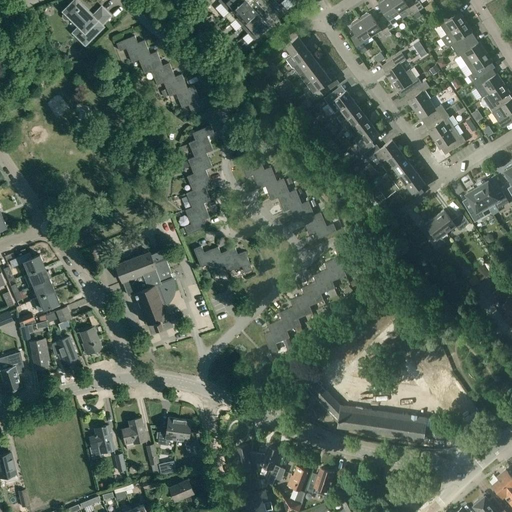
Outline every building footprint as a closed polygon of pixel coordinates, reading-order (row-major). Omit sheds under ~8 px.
[(64,13),(63,15),(63,18),(65,19),(67,20),(69,19),(70,20),(71,19),(79,26),(73,33),(77,37),(85,45),(98,32),(104,26),(103,24),(111,16),(102,7),(93,16),(83,6),(83,5),(78,0),(72,0),(68,5),(68,6),(63,11),(64,12),(63,13),(64,13)] [(218,0),(229,12),(233,9),(243,0),(218,0)] [(233,9),(229,12),(235,19),(239,16),(251,5),(252,6),(257,2),(254,0),(252,0),(249,3),(245,0),(243,0),(233,9)] [(379,3),(378,3),(386,15),(381,18),(383,21),(389,31),(394,27),(393,25),(396,22),(393,17),(399,13),(389,0),(380,0),(379,1),(379,3)] [(389,0),(399,13),(402,18),(408,15),(412,12),(413,14),(418,11),(411,0),(407,0),(405,2),(403,0),(389,0)] [(411,0),(418,11),(424,8),(418,0),(411,0)] [(239,16),(235,19),(241,26),(245,23),(257,12),(258,13),(263,9),(260,6),(255,10),(252,6),(251,5),(239,16)] [(438,26),(434,29),(441,38),(466,21),(463,16),(461,17),(455,7),(434,20),(438,26)] [(245,23),(241,26),(247,33),(251,30),(263,19),(264,20),(269,16),(266,13),(261,17),(258,13),(257,12),(245,23)] [(391,34),(389,31),(383,21),(378,25),(370,13),(370,14),(368,13),(362,17),(361,19),(361,20),(371,36),(377,32),(380,37),(384,35),(386,37),(391,34)] [(251,30),(247,33),(254,40),(269,26),(270,27),(275,23),(272,20),(272,19),(267,24),(264,20),(263,19),(251,30)] [(352,26),(351,26),(357,35),(352,38),(362,53),(367,50),(362,42),(371,36),(361,20),(360,20),(358,20),(352,24),(352,26)] [(466,21),(441,38),(445,45),(446,45),(446,46),(447,46),(448,46),(450,44),(454,51),(475,37),(468,27),(470,27),(466,21)] [(135,36),(117,43),(120,50),(127,48),(130,55),(148,47),(145,40),(138,43),(135,36)] [(298,36),(285,46),(292,55),(305,45),(298,36)] [(460,56),(466,64),(486,51),(482,46),(481,47),(475,37),(454,51),(458,57),(460,56)] [(414,45),(417,50),(422,46),(419,41),(414,45)] [(292,55),(287,59),(293,68),(298,64),(311,54),(305,45),(292,55)] [(148,47),(130,55),(132,62),(139,59),(142,66),(160,59),(157,51),(150,54),(148,47)] [(486,51),(466,64),(472,73),(470,74),(474,80),(472,82),(495,67),(488,57),(490,57),(486,51)] [(402,53),(381,66),(388,76),(387,77),(390,82),(410,69),(406,72),(400,63),(406,59),(402,53)] [(298,64),(293,68),(294,67),(300,76),(305,72),(318,62),(311,54),(298,64)] [(160,59),(142,66),(145,73),(151,70),(154,77),(172,70),(169,62),(162,65),(160,59)] [(305,72),(300,76),(307,84),(311,81),(324,71),(318,62),(305,72)] [(256,72),(249,64),(244,68),(252,76),(256,72)] [(495,67),(472,82),(476,88),(482,97),(483,96),(484,96),(503,83),(500,78),(499,78),(492,69),(495,67)] [(426,81),(425,80),(422,83),(418,77),(416,78),(410,69),(390,82),(394,88),(395,87),(401,97),(426,81)] [(172,70),(154,77),(157,84),(164,81),(167,89),(185,81),(182,74),(175,77),(172,70)] [(311,81),(307,84),(313,93),(318,99),(330,89),(326,84),(331,80),(324,71),(311,81)] [(458,80),(455,79),(451,81),(456,89),(462,85),(458,80)] [(185,81),(167,89),(170,96),(177,93),(179,100),(197,93),(194,85),(187,88),(185,81)] [(426,81),(401,97),(402,97),(405,94),(412,104),(411,105),(414,110),(430,100),(424,91),(430,87),(426,81)] [(507,88),(503,83),(484,96),(481,98),(482,100),(481,102),(481,104),(482,106),(484,107),(486,107),(487,107),(488,107),(492,112),(511,98),(506,89),(507,88)] [(335,113),(340,109),(353,99),(346,90),(336,97),(332,92),(324,99),(335,113)] [(197,93),(179,100),(182,107),(189,104),(191,111),(209,104),(206,96),(200,99),(197,93)] [(511,98),(492,112),(498,121),(502,128),(511,120),(511,98)] [(337,118),(340,122),(360,108),(353,99),(340,109),(343,113),(337,118)] [(430,100),(414,110),(418,116),(419,115),(425,124),(445,111),(441,104),(435,108),(430,100)] [(346,118),(340,122),(347,131),(353,126),(366,116),(360,108),(346,118)] [(445,111),(425,124),(431,134),(430,135),(434,140),(454,127),(448,118),(450,117),(445,111)] [(353,126),(347,131),(349,130),(355,138),(360,135),(373,125),(366,116),(353,126)] [(195,140),(189,142),(192,150),(210,142),(207,135),(214,133),(211,125),(193,133),(195,140)] [(355,138),(354,140),(360,148),(358,150),(362,155),(364,154),(375,146),(374,145),(371,141),(379,134),(373,125),(360,135),(355,138)] [(454,127),(434,140),(437,145),(439,145),(445,154),(466,141),(461,134),(459,136),(454,127)] [(373,154),(380,163),(399,148),(392,139),(373,154)] [(195,157),(188,159),(191,166),(209,159),(206,152),(213,150),(210,142),(192,150),(195,157)] [(405,157),(399,148),(380,163),(386,171),(405,157)] [(412,166),(405,157),(386,171),(393,180),(412,166)] [(194,173),(187,176),(190,183),(208,175),(205,169),(212,166),(209,159),(191,166),(194,173)] [(260,164),(244,170),(247,178),(253,175),(256,182),(274,175),(271,167),(264,170),(261,163),(260,164)] [(412,166),(393,180),(397,185),(397,186),(399,189),(405,184),(419,174),(412,166)] [(425,183),(419,174),(405,184),(416,198),(424,192),(420,187),(425,183)] [(193,190),(186,193),(189,200),(207,192),(205,186),(211,183),(208,175),(190,183),(193,190)] [(274,175),(256,182),(259,189),(266,186),(268,193),(286,186),(283,178),(277,181),(274,175)] [(476,187),(489,208),(495,204),(497,208),(508,201),(502,191),(496,195),(488,180),(485,182),(484,180),(477,184),(478,186),(476,187)] [(286,186),(268,193),(271,200),(278,197),(281,204),(299,197),(296,190),(289,193),(286,186)] [(489,208),(476,187),(475,188),(474,186),(467,191),(468,192),(465,194),(474,208),(469,211),(475,221),(485,215),(482,212),(489,208)] [(386,199),(380,191),(375,195),(382,202),(386,199)] [(192,207),(186,209),(189,216),(206,209),(204,202),(210,200),(207,192),(189,200),(192,207)] [(299,197),(281,204),(284,211),(290,209),(293,216),(311,208),(308,201),(301,204),(299,197)] [(311,208),(293,216),(296,223),(303,220),(306,227),(324,220),(321,212),(314,215),(311,208)] [(191,223),(185,226),(188,234),(206,226),(203,219),(209,216),(206,209),(189,216),(191,223)] [(444,210),(434,217),(446,232),(455,225),(459,230),(464,226),(457,217),(452,220),(444,210)] [(434,217),(425,224),(433,234),(428,238),(436,248),(444,241),(441,236),(446,232),(434,217)] [(324,220),(306,227),(309,234),(315,231),(318,238),(335,232),(336,231),(333,224),(326,226),(324,220)] [(201,246),(194,249),(201,267),(208,264),(211,270),(218,267),(211,250),(204,252),(201,246)] [(218,247),(211,250),(218,267),(225,264),(228,271),(235,269),(228,251),(221,253),(218,247)] [(338,257),(332,260),(339,278),(346,275),(343,268),(350,265),(343,247),(335,250),(338,257)] [(235,248),(228,251),(235,269),(242,266),(245,272),(252,269),(245,252),(238,254),(235,248)] [(129,295),(135,293),(174,278),(163,250),(151,255),(150,252),(116,265),(123,282),(124,282),(129,295)] [(29,252),(10,260),(13,267),(25,262),(29,273),(45,267),(40,256),(41,255),(40,254),(32,258),(29,252)] [(327,269),(320,272),(328,290),(335,287),(332,280),(339,278),(332,260),(324,263),(327,269)] [(10,266),(4,269),(9,282),(15,279),(10,266)] [(29,273),(25,275),(29,287),(34,285),(50,278),(45,267),(29,273)] [(477,272),(481,278),(489,272),(485,267),(477,272)] [(315,282),(309,285),(316,303),(323,300),(321,293),(328,290),(320,272),(313,275),(315,282)] [(479,281),(476,276),(473,279),(473,280),(470,282),(473,286),(479,281)] [(511,296),(511,292),(504,284),(498,276),(490,282),(497,290),(492,293),(502,305),(500,306),(506,313),(502,317),(508,323),(511,320),(511,300),(510,298),(511,296)] [(50,278),(34,285),(39,297),(55,290),(50,278)] [(174,279),(174,278),(135,293),(138,300),(137,300),(138,301),(139,301),(141,305),(140,306),(141,306),(142,310),(141,310),(142,311),(143,311),(145,316),(144,317),(145,317),(148,324),(147,324),(147,325),(155,322),(157,327),(164,325),(162,319),(168,317),(165,309),(166,309),(165,309),(163,304),(164,304),(164,303),(165,302),(167,304),(168,302),(170,301),(171,300),(172,298),(173,296),(173,295),(174,293),(175,291),(175,289),(175,288),(175,286),(175,284),(175,282),(175,280),(174,279)] [(16,284),(11,286),(14,294),(19,291),(16,284)] [(304,294),(298,297),(305,315),(312,312),(309,305),(316,303),(309,285),(301,288),(304,294)] [(34,299),(33,299),(39,311),(44,309),(60,302),(59,301),(55,290),(39,297),(34,299)] [(22,299),(19,291),(14,294),(17,301),(22,299)] [(9,292),(3,294),(8,307),(14,305),(9,292)] [(293,306),(286,309),(294,327),(301,325),(298,318),(305,315),(298,297),(290,300),(293,306)] [(388,297),(378,307),(393,323),(403,314),(388,297)] [(56,311),(58,317),(70,312),(67,307),(56,311)] [(378,307),(368,316),(384,332),(393,323),(378,307)] [(281,319),(275,322),(283,340),(290,337),(287,330),(294,327),(286,309),(279,312),(281,319)] [(49,322),(57,318),(54,312),(46,315),(49,322)] [(72,318),(70,312),(58,317),(61,323),(72,318)] [(32,313),(19,319),(21,325),(34,319),(32,313)] [(368,316),(359,325),(374,341),(384,332),(368,316)] [(270,332),(263,334),(271,353),(278,349),(276,343),(283,340),(275,322),(267,325),(270,332)] [(28,325),(22,327),(24,339),(31,338),(28,325)] [(359,325),(349,334),(365,350),(374,341),(359,325)] [(90,353),(92,352),(94,353),(100,351),(100,349),(102,348),(94,327),(80,332),(85,344),(86,343),(90,353)] [(349,334),(340,343),(355,359),(365,350),(349,334)] [(69,337),(56,342),(60,353),(61,353),(65,363),(78,358),(69,337)] [(45,339),(31,342),(36,370),(48,367),(47,360),(49,359),(45,339)] [(340,343),(330,353),(345,369),(355,359),(340,343)] [(426,346),(408,360),(416,371),(434,357),(426,346)] [(20,352),(7,356),(10,366),(1,370),(0,370),(7,391),(22,386),(18,373),(24,371),(20,352)] [(278,360),(275,356),(272,356),(269,359),(275,365),(276,364),(279,362),(278,360)] [(434,357),(416,371),(424,381),(442,368),(434,357)] [(442,368),(424,381),(431,392),(449,378),(442,368)] [(305,382),(304,383),(313,393),(318,398),(338,418),(338,420),(339,420),(338,425),(338,426),(339,426),(422,438),(423,438),(423,437),(423,434),(433,435),(436,419),(426,418),(426,417),(417,416),(417,415),(412,414),(412,415),(376,410),(361,408),(361,407),(356,406),(356,407),(341,405),(326,391),(321,385),(312,376),(310,377),(305,382)] [(449,378),(431,392),(440,403),(457,389),(449,378)] [(260,389),(258,394),(265,398),(268,392),(260,389)] [(282,390),(276,403),(285,407),(291,394),(282,390)] [(130,428),(122,430),(125,444),(133,442),(134,443),(146,440),(141,418),(128,421),(130,428)] [(177,441),(179,419),(168,418),(166,433),(159,432),(157,444),(167,446),(170,440),(177,441)] [(179,419),(177,441),(184,441),(188,456),(200,453),(195,434),(195,433),(189,432),(191,421),(179,419)] [(92,447),(90,447),(92,458),(102,456),(101,453),(114,450),(108,426),(95,429),(97,436),(90,438),(92,447)] [(256,463),(258,452),(249,452),(247,444),(235,447),(239,466),(256,463)] [(147,447),(151,465),(157,463),(153,445),(147,447)] [(266,453),(258,452),(256,463),(272,469),(280,451),(269,446),(266,453)] [(0,479),(16,475),(11,452),(0,454),(0,479)] [(122,454),(115,456),(119,471),(125,470),(122,454)] [(161,475),(168,474),(166,464),(158,465),(161,475)] [(291,474),(287,485),(300,490),(308,470),(297,465),(293,475),(291,474)] [(320,468),(317,477),(312,475),(307,489),(326,496),(326,495),(327,495),(334,472),(320,468)] [(507,493),(511,498),(511,477),(506,471),(497,478),(499,480),(492,485),(502,498),(507,493)] [(268,479),(267,483),(272,485),(276,477),(276,476),(270,474),(268,479)] [(156,479),(142,483),(144,489),(158,485),(156,479)] [(187,479),(169,487),(175,500),(184,496),(186,501),(195,497),(193,492),(187,479)] [(259,481),(247,484),(249,490),(260,487),(259,481)] [(29,505),(25,490),(19,491),(22,506),(29,505)] [(254,499),(245,501),(247,511),(259,511),(265,511),(263,502),(268,501),(265,490),(253,493),(254,499)] [(346,492),(339,495),(347,511),(348,511),(355,509),(346,492)] [(478,498),(473,503),(474,504),(473,505),(479,511),(496,511),(498,511),(485,495),(479,500),(478,498)] [(99,496),(89,500),(91,504),(101,500),(99,496)] [(298,511),(299,511),(302,504),(283,496),(285,511),(298,511)] [(89,500),(80,503),(82,508),(84,507),(91,504),(89,500)] [(323,503),(300,511),(299,511),(322,511),(328,508),(323,503)]
